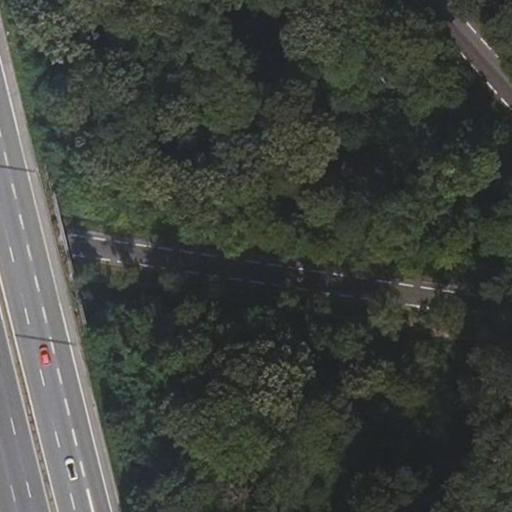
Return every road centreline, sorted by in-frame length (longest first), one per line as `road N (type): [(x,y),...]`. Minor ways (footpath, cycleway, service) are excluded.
road 1 (unclassified): [(0,240),(511,310)]
road 2 (trunk): [(69,481),(0,199)]
road 3 (unclassified): [(511,96),(424,0)]
